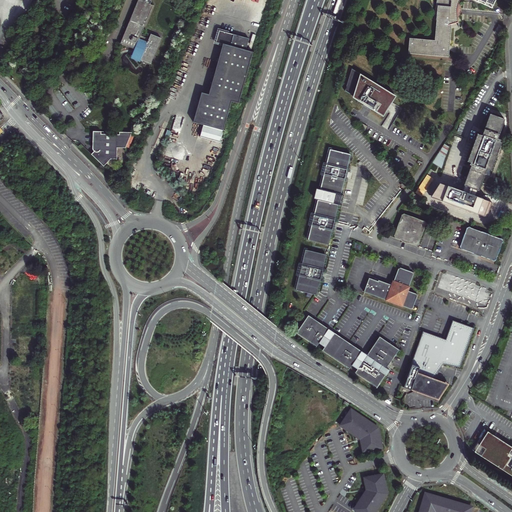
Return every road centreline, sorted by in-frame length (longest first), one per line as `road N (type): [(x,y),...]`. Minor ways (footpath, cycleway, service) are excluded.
road 1 (trunk): [(317,0),(261,188),(223,391)]
road 2 (trunk): [(274,511),(260,461),(272,387),(264,360),(201,309),(171,307),(152,327),(141,368),(149,389),(168,399)]
road 3 (trunk): [(214,334),(243,182),(295,0)]
road 4 (trunk): [(252,323),(281,184),(339,0)]
road 5 (secondary): [(420,419),(391,414),(275,337),(182,253)]
road 6 (secondary): [(166,284),(197,289),(279,354),(386,421),(399,448)]
road 7 (unclassified): [(154,222),(159,194),(146,166),(153,141),(186,92),(215,15),(249,21)]
road 8 (trunk): [(70,173),(98,228),(115,293),(116,400)]
road 9 (trunk): [(117,504),(131,327),(139,299),(154,289)]
road 10 (track): [(58,291),(46,511)]
road 11 (secondary): [(149,222),(122,212),(0,83)]
road 12 (trunk): [(255,511),(242,436),(252,323)]
road 13 (trunk): [(160,511),(203,391),(214,334)]
road 14 (unclassified): [(504,290),(345,233)]
road 15 (trunk): [(119,271),(126,303),(116,400)]
road 16 (trunk): [(117,504),(132,429),(168,399)]
road 17 (trunk): [(223,391),(225,511)]
